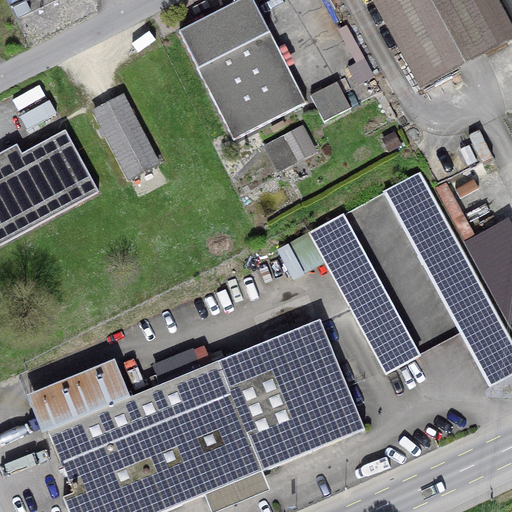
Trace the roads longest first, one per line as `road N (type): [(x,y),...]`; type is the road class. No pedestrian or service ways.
road 1 (residential): [(0,87),(167,0)]
road 2 (secondary): [(511,444),(364,511)]
